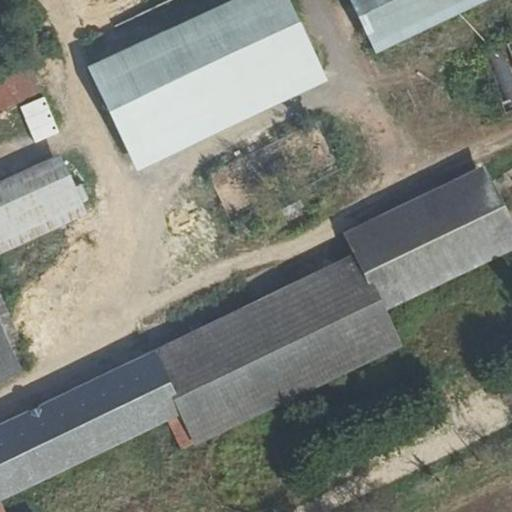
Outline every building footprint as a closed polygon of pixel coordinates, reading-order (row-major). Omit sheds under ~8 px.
[(317,65),(286,0),(195,0),(79,57),(125,155),(317,65)] [(349,0),(369,39),(451,0),(349,0)] [(509,108),(511,107),(511,59),(506,45),(485,54),(509,108)] [(0,94),(34,79),(22,51),(0,61),(0,94)] [(57,142),(0,167),(0,234),(81,198),(57,142)] [(340,233),(473,168),(466,153),(334,218),(340,233)] [(374,298),(506,232),(484,187),(473,168),(340,233),(342,236),(0,410),(0,484),(119,426),(161,403),(178,441),(390,335),(374,298)] [(439,511),(498,484),(481,442),(420,470),(435,511),(439,511)]
